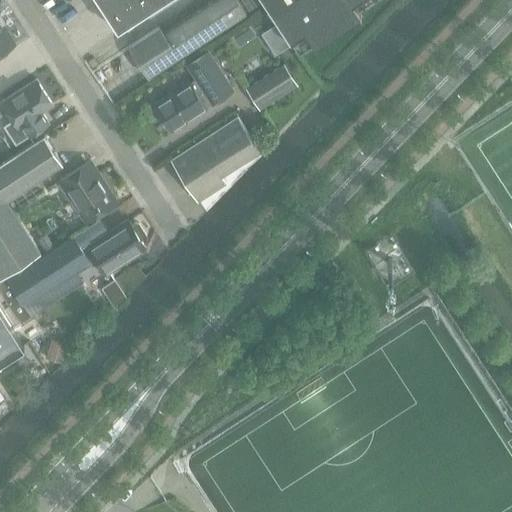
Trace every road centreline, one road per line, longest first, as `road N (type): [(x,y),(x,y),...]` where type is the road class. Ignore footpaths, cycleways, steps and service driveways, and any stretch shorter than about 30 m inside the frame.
road 1 (unclassified): [(39,511),(511,14)]
road 2 (unclassified): [(159,209),(25,0)]
